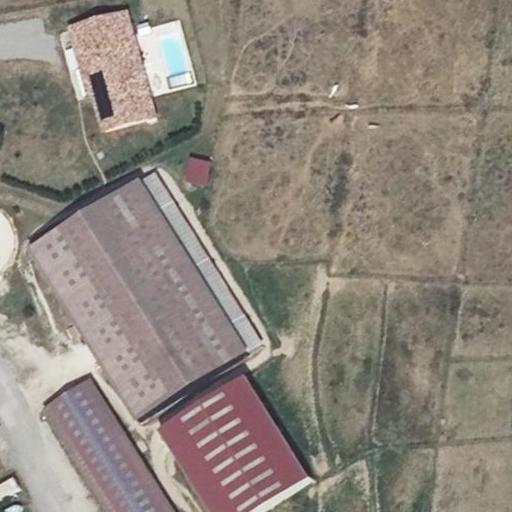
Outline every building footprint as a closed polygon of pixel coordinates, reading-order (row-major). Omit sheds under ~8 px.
[(128,16),(73,30),(84,71),(95,69),(101,95),(96,96),(96,97),(106,133),(156,119),(128,16)] [(160,83),(192,73),(176,20),(144,30),(160,83)] [(91,98),(96,97),(96,96),(101,95),(95,69),(84,71),(91,98)] [(188,185),(210,190),(216,165),(194,160),(188,185)] [(140,187),(35,252),(141,424),(251,354),(140,187)] [(284,511),(321,490),(258,383),(166,436),(209,511),(284,511)] [(173,511),(93,384),(47,412),(111,511),(173,511)]
